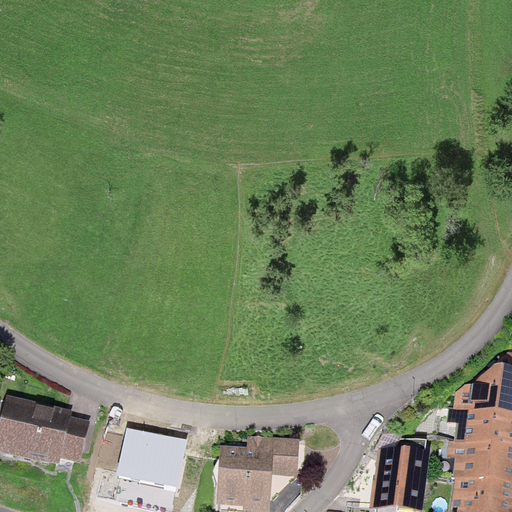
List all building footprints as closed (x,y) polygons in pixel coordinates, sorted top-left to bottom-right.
[(511,371),(495,370),(458,393),(456,411),(451,410),(450,420),(461,422),(458,443),(452,443),(450,457),(459,457),(452,511),(509,511),(511,493),(511,371)] [(78,462),(87,420),(68,416),(69,409),(4,395),(0,413),(0,453),(59,466),(61,458),(78,462)] [(186,441),(127,430),(118,474),(104,471),(99,497),(172,511),(186,441)] [(299,485),(300,445),(250,443),(249,455),(224,455),(222,511),(271,511),(273,484),(299,485)] [(420,510),(426,457),(381,453),(376,505),(420,510)]
